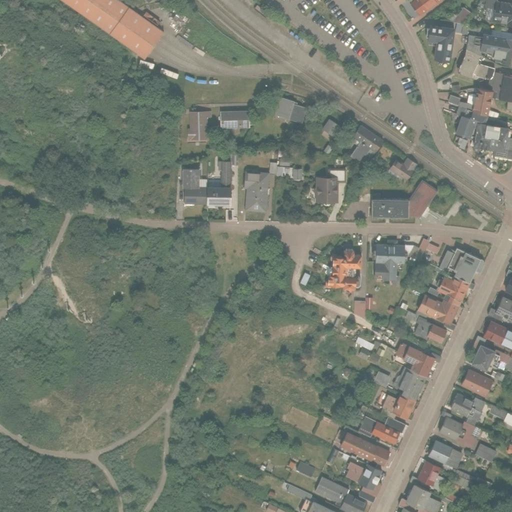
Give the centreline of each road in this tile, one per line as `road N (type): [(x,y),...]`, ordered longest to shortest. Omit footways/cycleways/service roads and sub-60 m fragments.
road 1 (residential): [(381,511),(508,242)]
road 2 (residential): [(382,0),(412,44),(442,143),(508,196)]
road 3 (residential): [(300,233),(427,232),(508,242)]
road 4 (residential): [(174,227),(300,233)]
